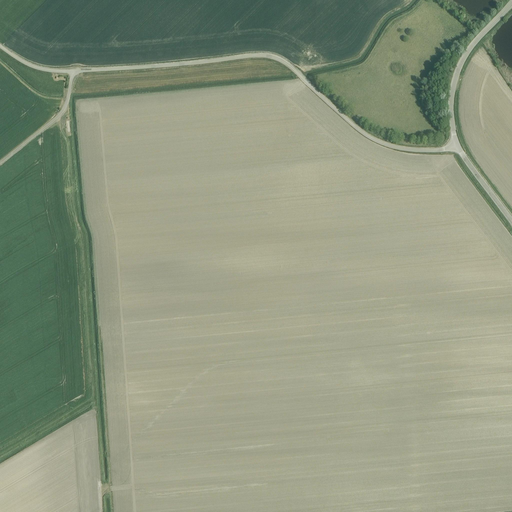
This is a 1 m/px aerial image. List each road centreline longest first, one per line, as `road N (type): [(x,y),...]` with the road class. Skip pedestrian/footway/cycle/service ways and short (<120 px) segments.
road 1 (unclassified): [(457,145),(414,151),(383,144),(261,55),(72,71)]
road 2 (track): [(99,485),(65,106)]
road 3 (tertiary): [(457,145),(451,83),(462,57),(511,3)]
road 4 (unclassified): [(72,71),(59,115),(0,162)]
